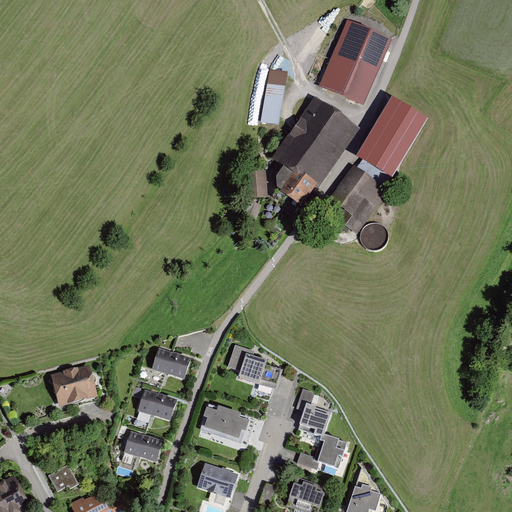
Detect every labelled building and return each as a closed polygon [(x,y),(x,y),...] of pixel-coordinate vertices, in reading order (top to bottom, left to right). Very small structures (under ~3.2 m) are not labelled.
[(391,39),(345,20),(318,87),(364,105),(391,39)] [(271,69),(262,123),(280,126),(289,72),(271,69)] [(281,194),(302,210),(358,131),(319,103),(276,163),(294,175),(281,194)] [(389,195),(355,171),(332,205),(348,216),(341,226),(359,238),(389,195)] [(268,199),(267,174),(249,174),(250,199),(268,199)] [(262,208),(251,204),(245,220),(257,224),(262,208)] [(235,347),(228,369),(240,372),(237,380),(276,392),(282,373),(266,368),(268,363),(254,358),(255,353),(235,347)] [(159,350),(152,371),(185,382),(192,361),(159,350)] [(98,399),(90,367),(51,377),(59,408),(98,399)] [(323,440),(324,438),(332,415),(311,408),(315,395),(303,391),(296,411),(303,414),(297,432),(321,440),(323,440)] [(145,392),(138,413),(171,424),(178,403),(145,392)] [(218,413),(207,410),(204,420),(208,421),(205,430),(240,442),(243,433),(247,434),(251,424),(240,420),(242,416),(219,409),(218,413)] [(131,433),(124,454),(157,466),(165,445),(131,433)] [(314,459),(301,454),(297,465),(317,472),(320,465),(338,471),(347,445),(324,438),(323,440),(321,440),(314,459)] [(232,500),(240,476),(205,465),(197,489),(199,489),(202,491),(227,499),(231,500),(232,500)] [(68,467),(48,478),(57,495),(68,489),(70,492),(79,487),(68,467)] [(376,511),(382,498),(362,468),(347,511),(376,511)] [(24,511),(31,509),(14,477),(0,484),(0,499),(7,511),(24,511)] [(297,479),(287,508),(298,511),(319,511),(328,490),(297,479)] [(275,488),(266,485),(258,507),(268,510),(275,488)] [(133,511),(125,494),(102,505),(98,496),(85,502),(84,499),(70,505),(73,511),(133,511)]
